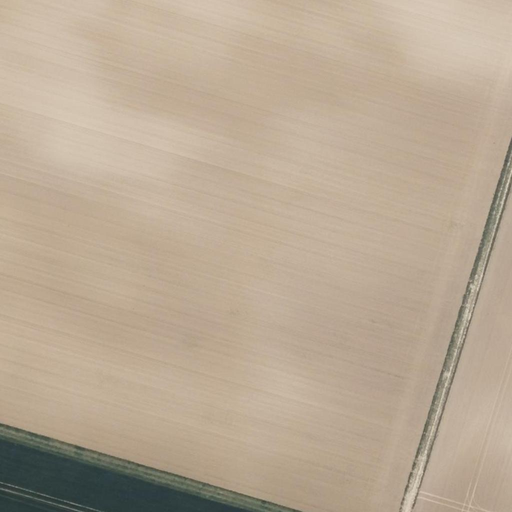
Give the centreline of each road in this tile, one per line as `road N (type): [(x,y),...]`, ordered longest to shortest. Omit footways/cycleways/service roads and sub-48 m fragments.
road 1 (track): [(407,511),(511,163)]
road 2 (track): [(0,429),(289,511)]
